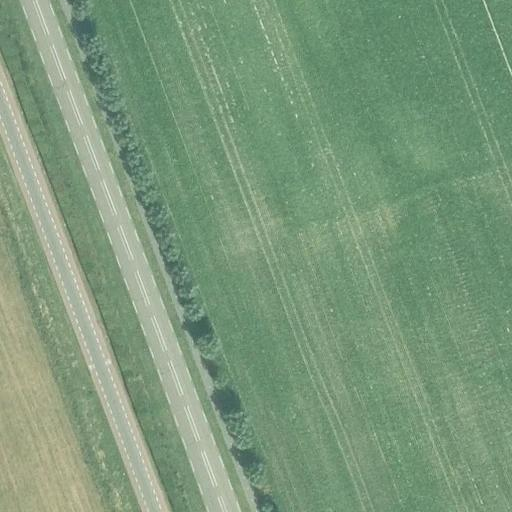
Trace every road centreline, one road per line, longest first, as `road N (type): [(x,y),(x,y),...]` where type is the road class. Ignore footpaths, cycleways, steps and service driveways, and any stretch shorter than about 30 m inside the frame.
road 1 (secondary): [(31,0),(221,511)]
road 2 (tertiary): [(154,511),(0,100)]
